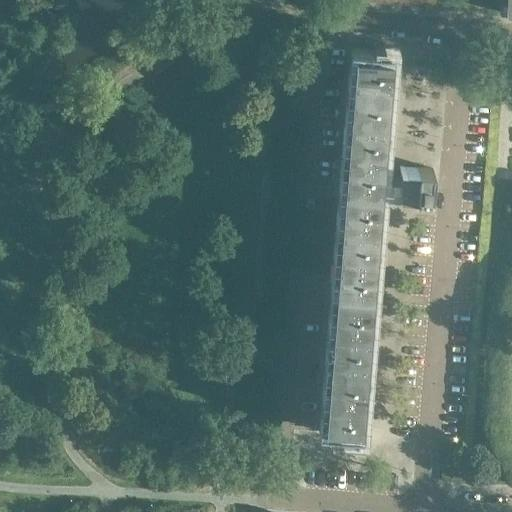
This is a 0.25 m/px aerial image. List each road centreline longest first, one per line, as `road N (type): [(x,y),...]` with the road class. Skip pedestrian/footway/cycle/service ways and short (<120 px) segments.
road 1 (residential): [(429,509),(464,35)]
road 2 (residential): [(429,509),(282,498),(304,273)]
road 3 (residential): [(311,200),(326,24),(464,35)]
